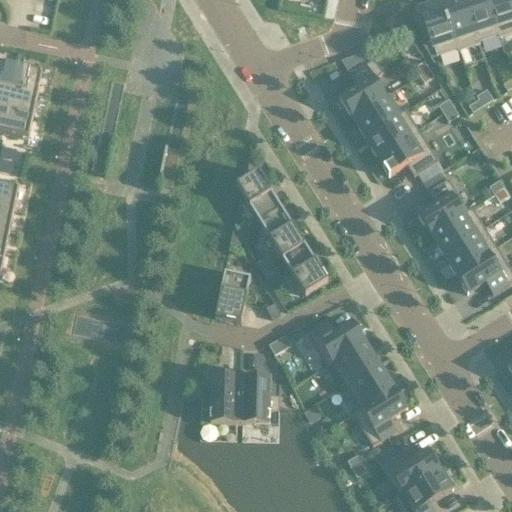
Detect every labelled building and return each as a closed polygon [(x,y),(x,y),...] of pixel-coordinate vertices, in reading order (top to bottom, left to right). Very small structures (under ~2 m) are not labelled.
[(478,45),(462,0),(453,0),(450,1),(442,4),(458,52),(458,54),(479,47),(478,45)] [(499,38),(485,0),(462,0),(478,45),(499,38)] [(511,3),(511,4),(509,0),(485,0),(499,38),(499,40),(511,35),(511,3)] [(458,52),(442,4),(441,4),(420,11),(431,44),(436,59),(458,52)] [(359,56),(345,62),(352,76),(366,67),(359,56)] [(383,76),(374,62),(366,67),(352,76),(349,77),(357,89),(339,100),(352,121),(386,100),(374,82),(383,76)] [(429,72),(424,64),(414,70),(419,79),(429,72)] [(42,76),(0,67),(0,90),(37,98),(42,76)] [(434,80),(429,72),(419,79),(424,87),(434,80)] [(511,91),(511,81),(503,87),(507,94),(511,91)] [(0,113),(33,120),(37,98),(0,90),(0,113)] [(493,103),(486,93),(476,99),(478,103),(483,109),(493,103)] [(364,140),(402,116),(390,97),(386,100),(352,121),(364,140)] [(453,111),(448,103),(438,109),(443,117),(453,111)] [(483,109),(478,103),(468,109),(473,116),(483,109)] [(459,119),(453,111),(443,117),(448,125),(459,119)] [(0,136),(28,142),(33,120),(0,113),(0,136)] [(376,159),(418,133),(406,114),(402,116),(364,140),(376,159)] [(438,165),(418,133),(376,159),(389,179),(406,168),(414,180),(417,178),(438,165)] [(106,180),(114,140),(111,140),(111,142),(99,139),(92,175),(104,177),(103,179),(106,180)] [(172,191),(179,155),(167,153),(167,151),(165,151),(157,190),(159,190),(160,188),(172,191)] [(438,165),(417,178),(423,186),(443,173),(438,165)] [(282,212),(258,175),(243,185),(236,189),(241,196),(259,226),(282,212)] [(468,214),(448,182),(428,195),(435,207),(418,218),(430,238),(468,214)] [(504,192),(499,184),(489,190),(494,198),(504,192)] [(18,191),(0,187),(0,211),(14,214),(18,191)] [(509,200),(504,192),(494,198),(499,206),(509,200)] [(14,214),(0,211),(0,233),(9,235),(14,214)] [(304,248),(282,212),(259,226),(282,262),(304,248)] [(442,257),(484,231),(472,212),(468,214),(430,238),(442,257)] [(455,277),(497,250),(484,231),(442,257),(455,277)] [(0,255),(5,256),(9,235),(0,233),(0,255)] [(243,236),(233,233),(230,248),(240,250),(243,236)] [(305,299),(327,285),(304,248),(282,262),(305,299)] [(511,285),(511,275),(497,250),(455,277),(467,297),(485,286),(492,298),(511,285)] [(262,275),(273,268),(267,259),(256,266),(262,275)] [(278,276),(273,268),(262,275),(267,283),(278,276)] [(250,281),(224,275),(215,321),(241,326),(250,281)] [(271,321),(272,322),(281,318),(275,306),(266,311),(271,321)] [(262,310),(259,328),(271,321),(266,311),(262,310)] [(129,351),(134,325),(75,313),(70,338),(129,351)] [(365,344),(352,324),(334,335),(327,323),(307,336),(327,368),(331,365),(365,344)] [(291,349),(285,338),(268,348),(274,358),(291,349)] [(379,368),(365,344),(331,365),(346,389),(379,368)] [(394,391),(379,368),(346,389),(360,413),(394,391)] [(239,427),(241,379),(212,378),(211,397),(211,413),(210,426),(236,427),(239,427)] [(270,379),(241,379),(239,427),(242,427),(268,428),(269,415),(269,399),(270,379)] [(389,423),(407,412),(394,391),(360,413),(352,418),(373,450),(397,435),(389,423)] [(211,413),(211,397),(201,397),(201,405),(201,413),(211,413)] [(279,400),(269,399),(269,415),(279,415),(279,412),(279,407),(279,400)] [(440,472),(428,452),(404,466),(397,455),(378,466),(398,498),(440,472)] [(362,467),(358,458),(347,464),(352,473),(362,467)] [(367,475),(362,467),(352,473),(356,481),(367,475)] [(432,511),(429,507),(453,492),(440,472),(398,498),(394,501),(400,511),(432,511)]
